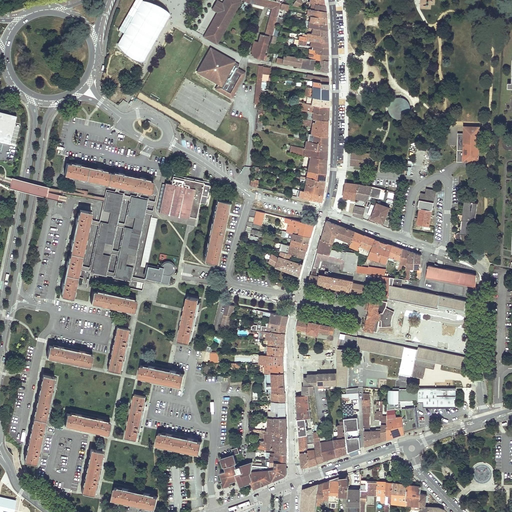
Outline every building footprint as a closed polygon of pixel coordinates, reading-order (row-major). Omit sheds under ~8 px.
[(123,35),(142,1),(140,0),(135,0),(118,32),(123,35)] [(205,37),(217,43),(240,2),(238,1),(238,0),(226,0),(224,4),(223,6),(224,7),(211,30),(210,29),(205,37)] [(211,30),(224,7),(223,6),(224,4),(217,0),(211,10),(218,14),(210,29),(211,30)] [(250,0),(249,2),(272,8),(265,33),(272,35),(274,30),(276,24),(277,17),(279,9),(281,3),(269,0),(250,0)] [(123,35),(117,45),(121,51),(128,57),(137,61),(144,62),(170,15),(164,10),(158,6),(151,3),(142,1),(123,35)] [(325,7),(324,5),(309,3),(308,9),(325,11),(325,7)] [(326,14),(325,11),(308,9),(306,9),(306,10),(307,10),(307,15),(326,18),(326,14)] [(326,21),(326,18),(307,15),(306,15),(305,21),(308,21),(326,23),(326,21)] [(326,26),(326,23),(308,21),(307,27),(308,27),(318,29),(320,29),(327,29),(326,26)] [(327,32),(327,29),(320,29),(318,29),(308,27),(307,30),(312,30),(312,34),(327,36),(327,32)] [(327,36),(312,34),(311,34),(307,33),(307,37),(300,36),(299,40),(307,41),(311,41),(322,42),(327,42),(327,39),(327,36)] [(265,55),(270,37),(260,34),(258,42),(254,41),(251,52),(252,52),(251,55),(254,56),(254,57),(263,60),(266,61),(267,57),(266,57),(266,55),(265,55)] [(211,48),(204,60),(207,62),(213,53),(218,56),(220,53),(211,48)] [(328,57),(328,54),(315,54),(315,50),(311,50),(309,49),(308,56),(307,56),(306,58),(314,60),(319,60),(328,61),(328,57)] [(204,60),(197,72),(218,84),(215,89),(229,97),(235,87),(236,88),(245,73),(237,69),(239,65),(220,53),(218,56),(213,53),(207,62),(204,60)] [(313,69),(314,60),(306,58),(283,55),(282,58),(277,57),(275,63),(313,69)] [(328,66),(328,61),(319,60),(319,71),(328,72),(328,66)] [(260,88),(261,82),(261,80),(262,74),(263,66),(259,65),(254,104),(254,107),(258,107),(259,103),(260,95),(260,88)] [(262,74),(265,74),(269,75),(270,67),(263,66),(262,74)] [(328,78),(313,76),(313,75),(307,74),(307,77),(312,78),(312,81),(328,84),(328,81),(328,78)] [(320,88),(328,89),(328,86),(328,84),(312,81),(309,81),(309,85),(311,85),(320,86),(320,88)] [(328,93),(328,89),(320,88),(320,86),(311,85),(311,88),(306,87),(304,96),(328,100),(328,93)] [(235,87),(229,97),(231,98),(237,88),(236,88),(235,87)] [(328,100),(304,96),(303,103),(328,107),(328,104),(328,100)] [(391,101),(388,104),(388,108),(389,108),(389,110),(390,113),(393,117),(398,118),(402,118),(406,115),(407,116),(410,113),(410,108),(410,105),(408,102),(405,99),(402,97),(397,97),(394,98),(391,101)] [(328,110),(328,107),(303,103),(301,103),(296,102),(296,105),(297,105),(296,109),(307,111),(328,114),(328,110)] [(327,118),(328,114),(307,111),(305,119),(312,121),(314,121),(314,119),(327,120),(327,118)] [(0,141),(10,144),(17,116),(0,112),(0,141)] [(305,119),(301,118),(299,126),(303,126),(303,125),(308,126),(307,127),(311,127),(312,121),(305,119)] [(314,121),(312,121),(311,127),(310,134),(327,136),(327,128),(327,120),(314,119),(314,121)] [(464,139),(460,139),(460,161),(478,161),(478,139),(479,130),(477,130),(477,129),(476,128),(475,128),(474,127),(473,127),(472,127),(470,127),(469,127),(468,128),(467,128),(466,129),(466,130),(464,130),(464,133),(465,139),(464,139)] [(327,140),(327,136),(310,134),(307,134),(306,140),(327,144),(327,140)] [(327,144),(306,140),(305,140),(303,148),(305,148),(327,151),(327,147),(327,144)] [(290,145),(289,152),(303,156),(305,156),(326,159),(327,154),(327,151),(305,148),(303,148),(290,145)] [(351,161),(351,162),(351,163),(352,164),(351,165),(353,167),(355,165),(357,165),(359,166),(360,165),(362,166),(363,165),(364,165),(365,166),(368,167),(370,165),(372,165),(372,166),(374,167),(376,164),(376,162),(375,160),(376,160),(377,157),(375,155),(373,155),(373,154),(367,154),(367,156),(364,156),(363,154),(359,154),(358,153),(357,153),(355,153),(352,155),(352,157),(353,159),(351,161)] [(325,166),(326,159),(305,156),(304,159),(306,159),(305,162),(325,166)] [(71,163),(67,163),(64,174),(151,193),(153,181),(150,180),(144,179),(144,178),(145,176),(143,176),(143,177),(142,177),(140,177),(140,178),(123,175),(123,173),(123,172),(122,171),(122,173),(119,172),(119,174),(101,170),(102,168),(102,167),(100,167),(100,168),(98,168),(97,169),(88,167),(80,165),(80,164),(80,163),(79,162),(79,164),(78,163),(76,163),(76,165),(71,163)] [(325,173),(325,166),(305,162),(304,166),(305,167),(304,167),(303,170),(307,171),(325,173)] [(324,176),(325,173),(307,171),(306,177),(324,181),(324,176)] [(190,180),(173,176),(171,183),(166,182),(165,184),(159,210),(160,210),(160,212),(189,218),(189,216),(196,218),(201,194),(208,196),(210,185),(204,184),(204,183),(190,180)] [(324,181),(306,177),(305,184),(323,188),(324,184),(324,181)] [(259,180),(251,178),(250,186),(257,187),(259,180)] [(356,196),(356,193),(358,184),(347,183),(345,184),(343,196),(345,198),(355,199),(356,198),(356,196)] [(323,191),(323,188),(305,184),(303,191),(322,195),(323,191)] [(358,184),(356,193),(356,196),(356,198),(368,201),(370,196),(371,194),(372,187),(367,185),(367,186),(358,184)] [(372,187),(371,194),(374,194),(374,196),(378,196),(378,193),(381,193),(382,189),(372,187)] [(418,208),(419,208),(420,208),(417,224),(428,226),(431,210),(432,210),(435,191),(426,189),(425,194),(421,193),(421,194),(418,208)] [(321,198),(322,195),(303,191),(300,190),(298,197),(320,202),(321,198)] [(111,211),(118,212),(121,196),(109,193),(105,210),(111,211)] [(142,217),(145,201),(133,198),(130,214),(135,215),(142,217)] [(217,199),(204,260),(216,263),(218,253),(221,254),(221,250),(219,249),(223,230),(225,231),(226,227),(224,227),(226,215),(229,215),(229,212),(227,211),(229,201),(217,199)] [(457,233),(457,234),(456,234),(456,235),(456,236),(456,237),(456,238),(457,239),(457,240),(458,240),(464,241),(463,245),(470,246),(472,235),(473,235),(477,202),(464,201),(462,214),(462,219),(460,232),(459,233),(458,233),(457,233)] [(389,208),(377,203),(374,212),(372,217),(378,219),(378,220),(384,223),(389,208)] [(77,222),(73,240),(71,239),(70,241),(72,241),(71,243),(73,244),(71,253),(69,261),(66,261),(66,262),(67,263),(67,265),(68,265),(64,283),(61,282),(61,284),(62,284),(62,286),(63,287),(61,296),(73,298),(91,212),(80,209),(78,218),(75,218),(75,219),(76,220),(76,222),(77,222)] [(364,211),(354,209),(353,212),(357,213),(356,217),(362,219),(364,211)] [(118,212),(111,211),(108,224),(115,226),(118,212)] [(262,221),(263,217),(265,213),(257,211),(255,219),(262,221)] [(139,232),(142,217),(135,215),(132,230),(139,232)] [(152,217),(151,217),(140,266),(147,268),(148,266),(158,218),(152,217)] [(314,224),(290,219),(289,223),(294,224),(293,228),(292,233),(309,236),(310,232),(311,230),(312,230),(314,224)] [(324,231),(321,239),(329,242),(328,244),(333,246),(334,242),(340,226),(328,221),(327,221),(324,231)] [(111,243),(115,226),(108,224),(102,223),(98,240),(105,242),(111,243)] [(347,228),(340,226),(334,242),(343,245),(345,241),(351,243),(355,231),(354,231),(347,228)] [(134,254),(139,232),(132,230),(127,229),(122,251),(127,252),(134,254)] [(358,233),(355,231),(351,243),(350,246),(358,250),(359,248),(364,235),(358,233)] [(310,237),(309,236),(292,233),(290,233),(289,239),(292,239),(308,243),(309,241),(310,237)] [(383,243),(376,240),(375,240),(374,239),(364,235),(359,248),(359,252),(369,255),(368,257),(387,263),(388,259),(392,245),(390,245),(385,243),(383,243)] [(291,246),(306,250),(307,247),(308,243),(292,239),(291,246)] [(329,242),(321,239),(319,247),(318,252),(345,260),(343,271),(348,271),(349,271),(351,254),(346,253),(336,250),(337,248),(332,247),(333,246),(328,244),(329,242)] [(102,256),(105,242),(98,240),(95,254),(102,256)] [(305,254),(306,250),(291,246),(282,243),(280,251),(281,251),(293,255),(304,258),(305,254)] [(400,260),(403,249),(393,245),(389,259),(393,261),(394,258),(400,260)] [(405,250),(403,249),(400,260),(398,271),(401,272),(402,264),(407,264),(408,251),(405,250)] [(292,256),(293,255),(281,251),(279,258),(271,253),(268,261),(276,266),(275,267),(299,276),(301,270),(302,264),(289,259),(291,255),(292,256)] [(411,252),(408,251),(407,264),(406,272),(405,279),(409,280),(409,269),(413,269),(415,253),(411,252)] [(345,260),(318,252),(316,258),(321,259),(341,264),(340,270),(343,271),(345,260)] [(104,273),(108,257),(102,256),(95,254),(92,270),(104,273)] [(129,278),(131,269),(124,267),(125,259),(120,258),(117,276),(129,278)] [(157,268),(148,266),(147,268),(145,278),(155,280),(155,281),(157,281),(157,280),(160,281),(161,278),(162,274),(166,275),(168,275),(169,274),(171,274),(172,273),(174,271),(174,269),(174,267),(174,266),(173,265),(172,263),(170,262),(169,262),(168,262),(167,262),(166,262),(165,262),(163,263),(162,264),(162,265),(158,264),(157,268)] [(360,273),(367,274),(368,267),(357,266),(356,272),(360,273)] [(426,268),(427,268),(428,269),(426,277),(475,287),(476,276),(428,266),(428,267),(427,267),(426,268)] [(309,283),(366,294),(368,286),(352,283),(353,281),(320,275),(320,277),(315,276),(318,268),(313,267),(309,283)] [(372,275),(384,276),(386,269),(368,267),(367,274),(372,275)] [(384,276),(372,275),(371,281),(384,283),(382,297),(385,298),(386,293),(389,293),(390,277),(384,276)] [(464,309),(466,301),(401,287),(402,279),(390,277),(389,293),(386,293),(385,298),(389,298),(389,297),(438,306),(438,304),(464,309)] [(106,292),(104,291),(104,290),(103,290),(102,293),(93,291),(90,302),(134,311),(136,300),(127,298),(128,296),(125,296),(125,294),(124,294),(123,297),(106,293),(106,292)] [(199,298),(188,296),(178,339),(190,342),(191,338),(191,336),(193,336),(193,332),(192,332),(196,315),(197,315),(198,315),(199,314),(198,313),(198,311),(196,311),(198,302),(199,298)] [(389,299),(437,309),(438,306),(389,297),(389,298),(389,299)] [(393,314),(394,312),(386,308),(387,302),(371,299),(365,329),(376,331),(378,326),(381,326),(391,326),(391,325),(391,323),(391,321),(392,320),(392,318),(392,317),(393,315),(393,314)] [(235,306),(227,304),(225,314),(233,315),(235,306)] [(264,321),(269,322),(286,325),(287,321),(288,316),(271,313),(270,318),(266,317),(265,317),(264,321)] [(233,315),(225,314),(221,326),(229,327),(233,315)] [(319,332),(333,335),(334,327),(321,324),(309,321),(309,322),(299,320),(297,330),(307,332),(307,333),(318,335),(319,332)] [(260,330),(263,330),(285,333),(285,330),(286,325),(269,322),(268,327),(261,326),(258,326),(258,327),(251,326),(251,329),(260,330)] [(129,329),(117,326),(108,370),(119,372),(122,360),(125,360),(125,358),(124,357),(124,356),(123,356),(125,345),(128,346),(128,344),(127,344),(128,341),(126,341),(129,329)] [(229,327),(221,326),(219,334),(227,335),(229,327)] [(263,330),(262,339),(284,341),(285,337),(285,333),(263,330)] [(369,351),(371,340),(358,337),(357,349),(364,350),(369,351)] [(265,345),(268,346),(268,355),(283,355),(284,348),(284,341),(262,339),(259,339),(255,338),(255,341),(262,342),(262,343),(263,344),(263,345),(264,345),(265,345)] [(435,362),(472,370),(473,359),(471,358),(418,347),(418,349),(371,340),(369,351),(402,358),(399,374),(403,374),(403,372),(404,373),(405,373),(406,373),(407,373),(408,373),(409,373),(411,372),(413,372),(412,376),(423,379),(426,367),(434,369),(435,362)] [(58,347),(49,345),(47,357),(90,366),(93,355),(84,353),(84,351),(83,351),(83,349),(80,349),(80,352),(62,348),(62,346),(61,346),(61,345),(59,344),(58,347)] [(337,349),(330,347),(329,347),(329,349),(337,350),(336,386),(348,386),(349,365),(349,363),(349,361),(349,360),(346,360),(346,349),(337,349)] [(210,362),(214,362),(218,362),(218,352),(211,352),(210,352),(210,362)] [(259,364),(264,364),(283,364),(283,360),(283,355),(268,355),(264,354),(259,354),(259,364)] [(150,367),(141,365),(138,376),(182,386),(184,374),(175,372),(176,371),(174,370),(174,369),(172,369),(172,371),(154,368),(154,366),(153,366),(153,364),(151,364),(150,367)] [(266,374),(272,374),(284,374),(283,369),(283,364),(264,364),(265,374),(266,374)] [(54,377),(43,374),(24,461),(36,463),(38,454),(41,455),(41,452),(40,452),(40,450),(39,450),(42,433),(45,433),(46,431),(45,431),(45,429),(43,429),(47,411),(50,412),(50,410),(49,409),(49,408),(48,407),(52,390),(54,390),(55,388),(54,388),(54,386),(52,386),(54,377)] [(272,385),(284,385),(284,379),(284,374),(272,374),(266,374),(267,376),(266,376),(266,378),(266,379),(267,380),(267,381),(267,382),(267,383),(268,383),(268,384),(266,384),(266,385),(268,385),(272,385)] [(302,386),(303,395),(308,394),(314,394),(313,387),(313,386),(318,386),(336,386),(336,374),(318,374),(318,375),(313,375),(307,375),(307,377),(304,378),(304,386),(302,386)] [(388,394),(387,410),(395,409),(402,408),(401,401),(398,401),(398,393),(399,393),(399,390),(399,388),(393,388),(393,390),(388,390),(388,394)] [(402,408),(402,416),(404,431),(416,427),(415,415),(409,415),(409,408),(414,407),(414,406),(414,404),(416,404),(416,402),(423,402),(426,402),(426,407),(456,407),(456,388),(418,388),(418,390),(418,401),(401,401),(402,408)] [(418,390),(399,390),(399,393),(398,393),(398,401),(401,401),(418,401),(418,390)] [(271,394),(271,402),(285,403),(285,399),(284,393),(270,392),(270,394),(271,394)] [(146,396),(135,394),(126,437),(137,439),(138,436),(139,431),(140,431),(142,431),(142,429),(141,429),(141,427),(140,427),(143,409),(145,410),(146,410),(147,408),(145,408),(146,406),(144,405),(145,400),(146,396)] [(303,395),(296,396),(296,402),(296,404),(297,410),(310,409),(308,394),(303,395)] [(264,417),(268,417),(286,417),(285,412),(285,403),(271,402),(271,411),(268,411),(268,415),(264,415),(264,417)] [(297,415),(297,419),(311,417),(310,409),(297,410),(297,415)] [(395,409),(387,410),(387,416),(386,440),(395,437),(404,434),(404,433),(404,431),(402,416),(396,416),(395,409)] [(76,415),(67,413),(64,424),(84,428),(108,434),(110,422),(101,420),(102,419),(100,418),(100,417),(98,417),(97,419),(80,416),(80,414),(79,414),(79,413),(76,412),(76,415)] [(262,432),(267,433),(286,434),(286,429),(286,423),(286,417),(268,417),(267,431),(261,430),(261,432),(262,432)] [(311,417),(297,419),(298,428),(299,435),(306,434),(313,433),(312,429),(311,421),(311,417)] [(355,450),(360,448),(359,437),(358,437),(357,430),(358,430),(357,417),(344,418),(344,421),(347,453),(355,450)] [(341,455),(347,453),(344,421),(339,421),(340,425),(338,425),(339,436),(337,437),(337,439),(333,440),(336,456),(341,455)] [(375,443),(381,441),(381,430),(375,431),(370,431),(364,431),(365,447),(375,443)] [(168,434),(159,432),(156,444),(200,453),(202,442),(189,439),(189,437),(186,437),(186,438),(171,435),(172,434),(170,433),(171,432),(168,432),(168,434)] [(286,434),(267,433),(262,432),(261,432),(261,437),(265,437),(267,437),(267,441),(286,442),(286,439),(286,434)] [(320,462),(323,461),(319,433),(319,432),(313,433),(314,443),(314,445),(318,463),(320,462)] [(319,433),(323,461),(330,459),(336,456),(333,440),(327,441),(326,432),(324,432),(323,433),(319,433)] [(307,444),(306,434),(299,435),(299,441),(300,446),(307,444)] [(276,450),(276,453),(286,453),(286,449),(286,442),(267,441),(260,441),(259,449),(276,450)] [(314,443),(307,444),(309,466),(313,464),(318,463),(314,445),(314,443)] [(309,466),(307,444),(300,446),(301,467),(303,468),(306,467),(309,466)] [(102,451),(91,448),(82,492),(93,494),(96,482),(99,482),(99,480),(98,480),(98,478),(97,478),(99,467),(102,468),(102,465),(101,465),(101,464),(100,463),(102,451)] [(276,453),(266,452),(266,458),(270,459),(270,462),(274,462),(286,462),(286,459),(286,453),(276,453)] [(234,454),(234,455),(221,459),(224,467),(225,466),(227,470),(220,472),(223,481),(222,481),(224,486),(229,484),(231,484),(230,482),(238,480),(240,485),(242,484),(251,482),(250,481),(253,480),(250,472),(251,471),(252,465),(252,463),(252,462),(236,467),(235,463),(237,463),(234,454)] [(286,470),(286,462),(274,462),(274,469),(269,469),(272,481),(286,475),(286,470)] [(250,481),(251,482),(253,489),(262,485),(272,481),(269,469),(268,466),(257,465),(252,465),(251,471),(250,472),(253,480),(250,481)] [(339,496),(347,497),(348,488),(349,486),(347,474),(342,476),(339,477),(340,484),(339,496)] [(338,503),(339,496),(340,484),(339,477),(334,479),(330,480),(329,502),(331,503),(331,507),(336,508),(336,503),(338,503)] [(367,495),(376,495),(377,481),(361,481),(361,489),(359,511),(364,511),(365,506),(365,503),(366,503),(367,495)] [(385,495),(386,482),(377,481),(376,495),(381,495),(381,502),(382,503),(385,503),(385,502),(385,495)] [(391,503),(407,505),(407,484),(393,482),(391,503)] [(316,511),(317,506),(318,484),(303,489),(301,511),(310,511),(309,511),(316,511)] [(407,484),(407,505),(418,506),(418,509),(420,509),(420,493),(420,486),(407,484)] [(124,489),(115,487),(112,499),(156,508),(158,496),(149,494),(150,493),(148,493),(148,491),(146,491),(145,494),(128,490),(128,488),(127,488),(127,487),(125,486),(124,489)] [(347,511),(359,511),(361,489),(348,488),(347,497),(347,511)] [(428,511),(428,506),(425,506),(427,495),(423,494),(420,493),(420,509),(420,511),(428,511)] [(12,511),(15,501),(0,497),(0,511),(12,511)]
